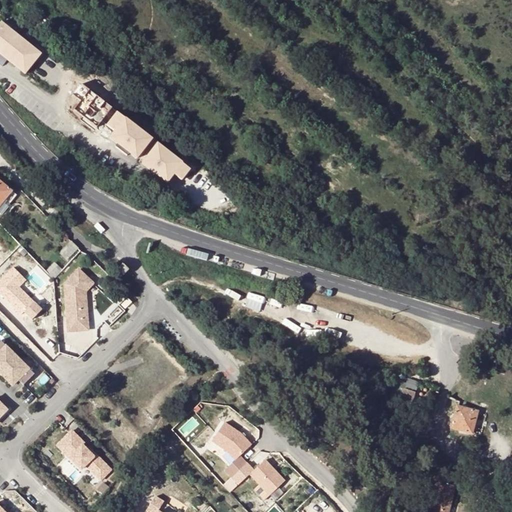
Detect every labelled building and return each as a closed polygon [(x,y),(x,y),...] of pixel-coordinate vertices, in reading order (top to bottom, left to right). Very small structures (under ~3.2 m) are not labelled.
[(2,23),(0,25),(0,54),(25,75),(42,55),(2,23)] [(151,139),(116,112),(106,125),(113,131),(109,138),(116,144),(128,153),(136,158),(151,139)] [(165,150),(156,143),(152,149),(160,156),(165,150)] [(128,153),(116,144),(114,146),(126,155),(128,153)] [(189,168),(165,150),(160,156),(152,149),(141,163),(166,182),(173,173),(180,179),(189,168)] [(0,205),(12,191),(0,181),(0,205)] [(12,191),(0,205),(0,214),(0,215),(16,195),(12,191)] [(66,260),(78,248),(71,241),(59,253),(66,260)] [(123,263),(118,268),(124,274),(129,268),(123,263)] [(25,310),(35,301),(19,286),(27,278),(14,266),(0,280),(0,290),(22,313),(25,310)] [(56,267),(49,274),(53,278),(60,271),(56,267)] [(68,329),(88,328),(85,289),(93,282),(79,268),(64,282),(68,329)] [(125,309),(131,302),(127,298),(121,305),(125,309)] [(42,308),(35,301),(25,310),(33,318),(42,308)] [(0,370),(14,355),(0,341),(0,370)] [(478,344),(476,349),(485,352),(487,347),(478,344)] [(32,372),(14,355),(0,370),(0,374),(10,384),(15,378),(21,383),(32,372)] [(401,402),(413,405),(415,395),(404,391),(401,402)] [(479,412),(469,410),(462,407),(458,406),(452,428),(473,434),(479,412)] [(237,436),(220,426),(208,444),(223,453),(232,463),(248,447),(237,436)] [(67,432),(56,443),(81,469),(85,464),(100,479),(110,469),(94,453),(92,455),(85,448),(87,446),(76,435),(73,438),(67,432)] [(246,462),(232,476),(239,483),(249,473),(270,496),(285,482),(264,459),(253,469),(246,462)] [(434,508),(433,511),(447,511),(454,486),(441,483),(437,500),(433,499),(431,508),(434,508)] [(163,501),(154,496),(145,510),(148,511),(159,511),(157,510),(163,501)]
